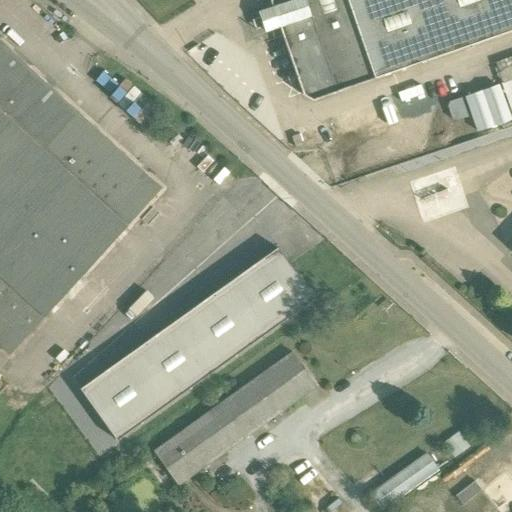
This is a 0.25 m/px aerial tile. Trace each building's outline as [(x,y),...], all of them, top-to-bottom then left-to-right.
[(337,92),(304,0),(270,0),(274,8),(272,9),(272,8),(271,8),(279,28),(280,27),(304,95),(313,100),(337,92)] [(511,0),(304,0),(337,92),(511,31),(511,0)] [(162,190),(0,41),(0,346),(10,356),(162,190)] [(511,82),(503,86),(511,111),(511,82)] [(498,86),(466,98),(478,131),(510,120),(498,86)] [(461,97),(447,103),(454,122),(468,117),(461,97)] [(116,441),(313,300),(278,251),(276,248),(79,389),(116,441)] [(293,354),(155,452),(178,485),(316,386),(293,354)] [(428,455),(372,495),(381,509),(438,469),(428,455)] [(475,482),(456,496),(463,505),(482,491),(475,482)]
